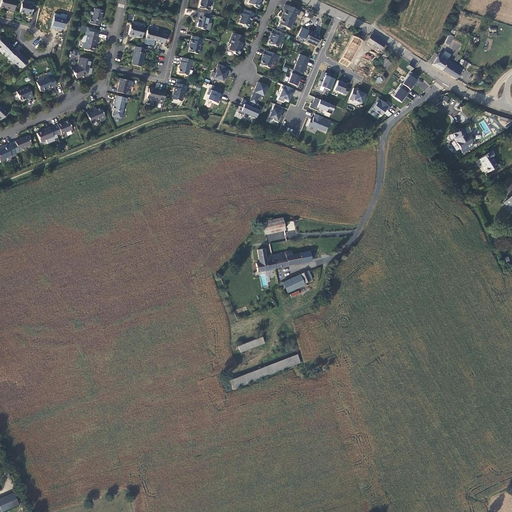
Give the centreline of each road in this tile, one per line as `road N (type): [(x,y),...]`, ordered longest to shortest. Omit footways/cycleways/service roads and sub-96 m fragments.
road 1 (residential): [(443,79),(391,122),(374,200),(348,245),(325,259)]
road 2 (residential): [(106,65),(164,80),(184,0)]
road 3 (residential): [(106,65),(96,88),(0,134)]
road 4 (tertiary): [(443,79),(339,14)]
